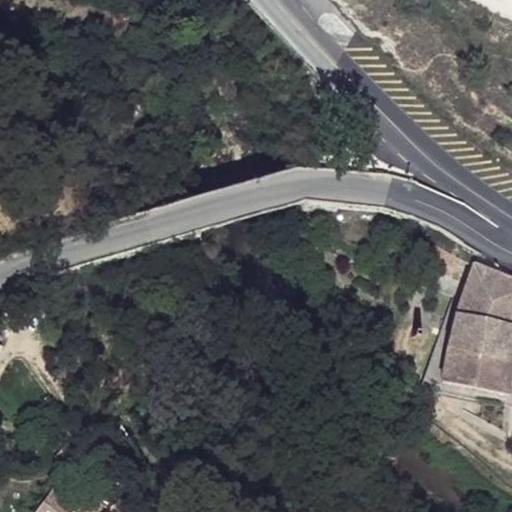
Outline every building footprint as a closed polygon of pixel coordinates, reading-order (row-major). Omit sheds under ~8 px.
[(435,242),(425,263),(453,276),(459,260),(435,242)] [(511,324),(511,279),(473,265),(461,301),(456,316),(444,381),(469,387),(511,394),(509,334),(511,324)] [(456,316),(461,301),(453,296),(423,387),(510,404),(511,394),(469,387),(444,381),(456,316)] [(423,327),(414,326),(413,338),(421,340),(423,327)] [(81,511),(86,504),(62,485),(40,511),(81,511)]
